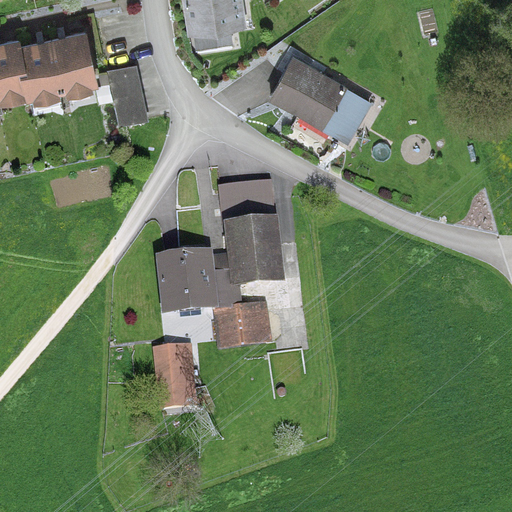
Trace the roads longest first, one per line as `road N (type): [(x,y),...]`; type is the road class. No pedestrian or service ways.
road 1 (residential): [(155,0),(172,71),(192,104),(312,173),(511,256)]
road 2 (track): [(0,388),(111,258),(169,168),(192,104)]
